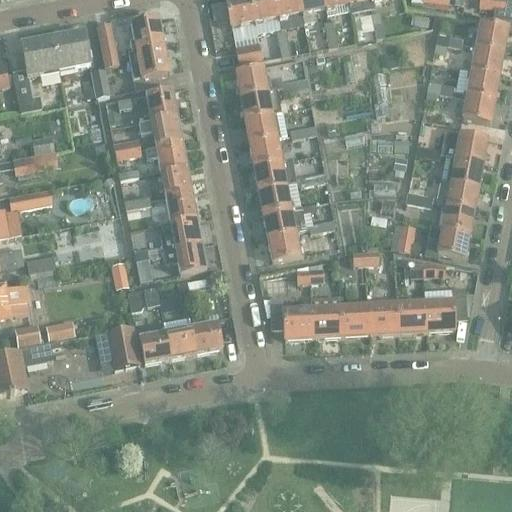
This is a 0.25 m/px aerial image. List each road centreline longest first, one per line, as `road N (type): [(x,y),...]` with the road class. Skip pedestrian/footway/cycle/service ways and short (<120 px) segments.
road 1 (residential): [(259,384),(187,0)]
road 2 (residential): [(259,384),(13,424)]
road 3 (residential): [(481,371),(259,384)]
road 4 (residential): [(481,371),(511,203)]
